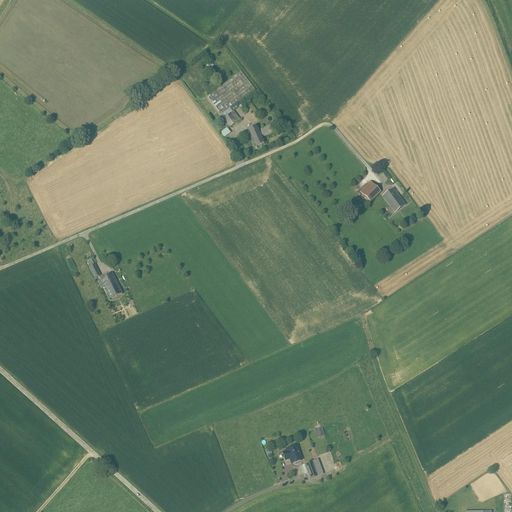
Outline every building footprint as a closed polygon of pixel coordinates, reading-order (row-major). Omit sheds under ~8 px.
[(211,62),(206,65),(209,70),(214,67),(211,62)] [(234,112),(225,119),(231,127),(240,121),(234,112)] [(270,125),(259,130),(262,137),(273,133),(270,125)] [(257,126),(248,130),(256,148),(265,144),(257,126)] [(221,132),(225,138),(232,133),(228,127),(221,132)] [(385,171),(380,174),(386,183),(391,179),(385,171)] [(371,182),(360,192),(371,203),(382,192),(371,182)] [(406,204),(394,189),(382,198),(395,213),(406,204)] [(96,264),(89,268),(95,279),(102,276),(96,264)] [(123,294),(113,273),(100,280),(111,301),(123,294)] [(323,429),(315,431),(317,439),(325,436),(323,429)] [(285,462),(290,460),(292,467),(303,463),(297,446),(286,450),(287,453),(282,454),(285,462)] [(324,475),(318,460),(305,465),(310,480),(324,475)]
